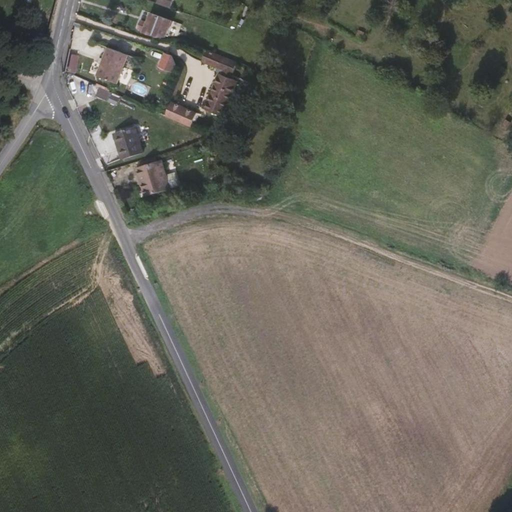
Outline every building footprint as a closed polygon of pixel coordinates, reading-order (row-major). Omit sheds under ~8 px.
[(180,32),(184,20),(153,11),(148,29),(161,34),(180,32)] [(236,55),(214,45),(208,57),(231,67),(236,55)] [(123,83),(135,56),(116,47),(104,74),(123,83)] [(182,63),(179,53),(172,51),(167,66),(179,71),(182,63)] [(71,55),(68,72),(75,73),(78,56),(71,55)] [(239,71),(245,59),(236,55),(231,67),(239,71)] [(237,75),(239,71),(231,67),(229,72),(237,75)] [(229,113),(244,78),(237,75),(229,72),(226,70),(211,104),(229,113)] [(117,105),(121,95),(100,87),(96,97),(117,105)] [(145,153),(135,125),(115,131),(125,160),(145,153)] [(171,191),(161,162),(139,169),(149,197),(171,191)]
